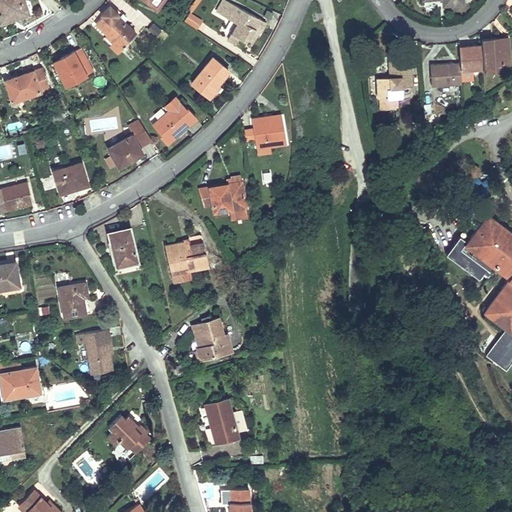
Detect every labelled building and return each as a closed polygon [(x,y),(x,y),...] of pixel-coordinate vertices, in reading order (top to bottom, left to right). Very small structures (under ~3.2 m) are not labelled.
[(0,0),(0,23),(10,20),(9,17),(29,11),(24,0),(0,0)] [(162,2),(158,0),(148,0),(147,2),(146,3),(156,10),(162,2)] [(221,0),(216,10),(237,22),(236,25),(227,40),(234,44),(238,38),(248,44),(257,29),(253,27),(259,18),(225,0),(221,0)] [(102,16),(95,23),(107,34),(105,35),(113,44),(110,47),(117,54),(128,43),(127,40),(135,32),(123,21),(122,22),(117,16),(119,14),(109,5),(100,13),(102,16)] [(215,13),(236,25),(237,22),(216,10),(215,13)] [(196,29),(202,19),(189,11),(183,21),(196,29)] [(264,21),(259,18),(253,27),(257,29),(259,31),(264,21)] [(502,38),(481,39),(482,46),(483,67),(483,69),(500,68),(500,62),(508,62),(507,51),(503,51),(502,38)] [(472,67),(483,67),(482,46),(459,47),(460,62),(461,79),(473,78),(472,67)] [(57,67),(67,85),(87,75),(82,66),(89,62),(81,47),(62,58),(65,63),(57,67)] [(389,51),(389,61),(405,60),(405,51),(389,51)] [(228,70),(211,57),(191,82),(207,96),(228,70)] [(65,63),(62,58),(54,61),(57,67),(65,63)] [(389,61),(388,60),(389,76),(376,77),(376,95),(379,95),(379,106),(396,105),(395,96),(402,95),(401,81),(410,81),(410,60),(405,60),(389,61)] [(431,86),(461,84),(461,79),(460,62),(430,64),(431,86)] [(42,67),(6,79),(13,100),(40,90),(38,83),(46,80),(42,67)] [(159,135),(166,143),(178,133),(178,134),(184,129),(183,128),(195,118),(187,108),(186,110),(174,97),(165,105),(168,109),(152,123),(161,134),(159,135)] [(256,148),(268,146),(286,143),(281,114),(252,119),(253,128),(255,139),(256,148)] [(151,139),(138,119),(127,126),(132,134),(139,147),(151,139)] [(255,139),(253,128),(243,130),(245,140),(255,139)] [(118,166),(142,152),(139,147),(132,134),(108,148),(118,166)] [(268,146),(256,148),(257,154),(269,153),(268,146)] [(82,162),(54,170),(60,191),(88,183),(82,162)] [(270,170),(261,170),(262,182),(270,181),(270,170)] [(27,181),(0,186),(0,209),(32,202),(27,181)] [(199,188),(202,205),(210,204),(211,212),(245,206),(242,184),(227,186),(227,183),(199,188)] [(511,232),(487,213),(477,226),(471,221),(466,228),(472,233),(470,235),(475,239),(471,244),(466,239),(465,241),(459,236),(445,255),(479,280),(483,274),(487,277),(494,267),(508,278),(486,307),(511,326),(511,232)] [(130,227),(108,231),(115,264),(137,260),(130,227)] [(470,235),(466,239),(471,244),(475,239),(470,235)] [(208,264),(205,254),(203,243),(185,248),(184,242),(165,246),(171,273),(208,264)] [(208,264),(209,268),(220,266),(217,252),(205,254),(208,264)] [(0,287),(19,285),(15,261),(0,263),(0,287)] [(190,268),(171,273),(173,282),(192,278),(190,268)] [(85,282),(59,286),(64,314),(84,311),(82,291),(86,291),(85,282)] [(195,323),(202,345),(196,348),(199,359),(228,349),(223,333),(217,316),(195,323)] [(192,325),(198,347),(202,345),(195,323),(192,325)] [(108,327),(84,332),(91,372),(112,368),(109,352),(106,337),(109,336),(108,327)] [(227,332),(223,333),(228,349),(232,348),(227,332)] [(4,384),(1,384),(4,397),(40,391),(36,366),(0,372),(0,374),(1,379),(3,379),(4,384)] [(205,404),(210,421),(214,420),(216,424),(211,425),(215,441),(238,436),(228,398),(205,404)] [(133,425),(135,423),(127,414),(124,417),(121,413),(109,425),(113,429),(106,435),(114,443),(119,439),(127,447),(129,445),(136,452),(150,436),(145,432),(147,430),(140,423),(135,428),(133,425)] [(0,428),(0,451),(10,450),(11,457),(25,455),(20,425),(0,428)] [(228,489),(229,511),(249,511),(248,488),(228,489)] [(18,506),(24,511),(59,511),(50,502),(48,505),(45,502),(33,491),(18,506)] [(121,511),(144,511),(138,502),(121,511)]
